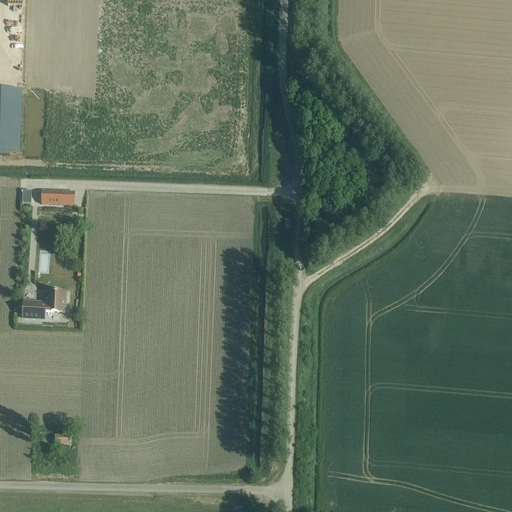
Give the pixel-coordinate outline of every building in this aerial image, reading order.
[(0,154),(20,155),(21,122),(22,91),(10,91),(0,90),(0,154)] [(23,198),(22,205),(26,205),(31,205),(32,194),(32,192),(27,192),(23,192),(23,198)] [(42,198),(42,205),(61,206),(62,200),(62,193),(51,193),(42,192),(42,198)] [(22,307),(21,318),(23,318),(23,320),(41,320),(41,316),(42,313),(46,313),(54,313),(65,314),(65,304),(66,294),(57,293),(55,293),(47,293),(46,301),(46,307),(42,307),(33,306),(24,305),(24,306),(24,307),(22,307)] [(49,438),(42,438),(42,444),(55,444),(55,447),(71,446),(71,436),(71,432),(65,432),(63,432),(63,436),(49,437),(49,438)]
